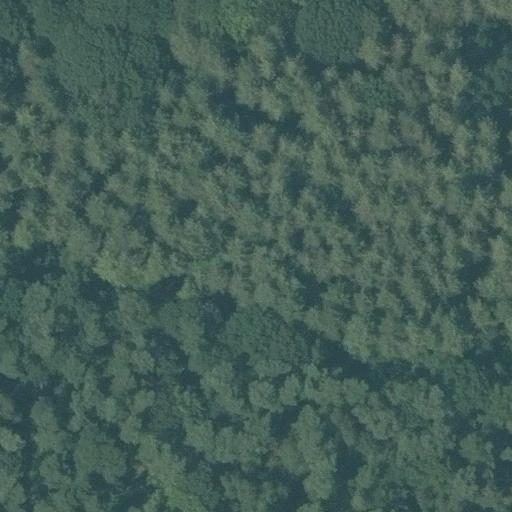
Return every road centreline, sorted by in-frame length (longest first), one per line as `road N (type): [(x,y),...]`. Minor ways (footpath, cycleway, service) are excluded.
road 1 (track): [(511,384),(0,264)]
road 2 (track): [(0,49),(273,28),(391,0)]
